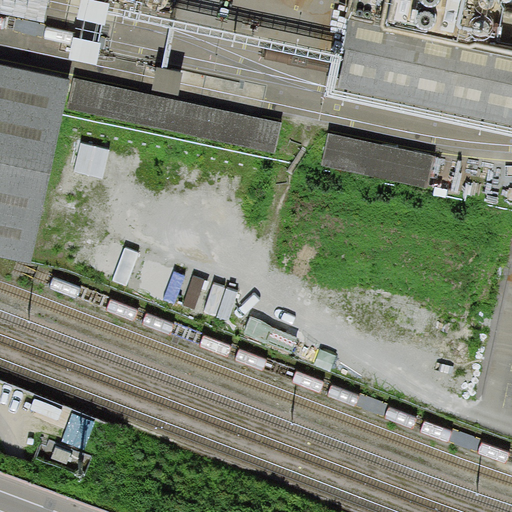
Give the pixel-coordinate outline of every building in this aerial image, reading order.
[(168,1),(167,0),(145,0),(146,2),(148,5),(151,7),(155,8),(159,8),(163,7),(166,4),(168,1)] [(502,0),(350,0),(348,12),(493,44),(502,0)] [(511,46),(348,12),(332,86),(358,92),(412,103),(511,124),(511,46)] [(70,79),(0,64),(0,244),(33,251),(70,79)] [(283,121),(73,76),(66,109),(276,153),(283,121)] [(433,156),(327,131),(319,163),(425,188),(433,156)] [(47,446),(41,444),(36,458),(86,476),(93,454),(49,439),(47,446)]
